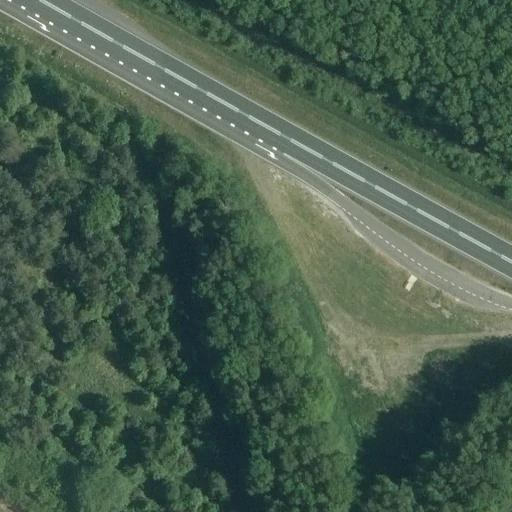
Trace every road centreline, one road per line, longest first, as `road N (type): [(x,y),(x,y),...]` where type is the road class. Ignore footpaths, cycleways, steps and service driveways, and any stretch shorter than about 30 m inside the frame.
road 1 (trunk): [(511,263),(248,119)]
road 2 (trunk): [(248,119),(36,0)]
